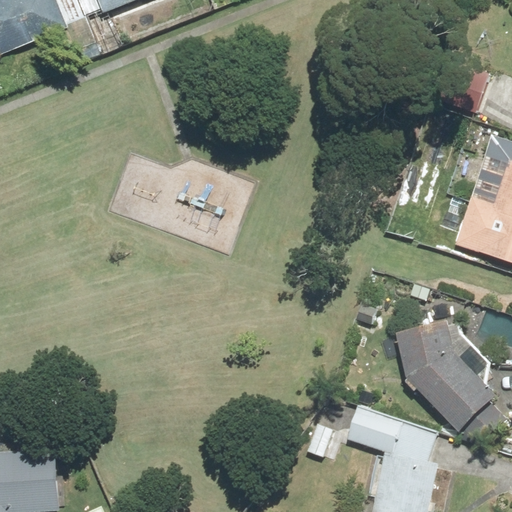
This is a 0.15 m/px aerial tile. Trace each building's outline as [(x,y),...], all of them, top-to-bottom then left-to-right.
[(0,0),(0,53),(1,57),(79,25),(77,21),(68,0),(0,0)] [(86,0),(92,15),(107,9),(105,7),(112,4),(116,14),(149,0),(86,0)] [(470,198),(453,249),(511,267),(511,166),(507,165),(494,206),(470,198)] [(443,325),(394,337),(404,380),(457,435),(494,399),(452,355),(443,325)] [(355,433),(396,443),(378,511),(437,511),(452,456),(441,453),(448,426),(362,405),(355,433)] [(335,461),(351,427),(329,417),(313,450),(335,461)] [(0,511),(21,511),(70,510),(69,450),(0,451),(0,511)]
